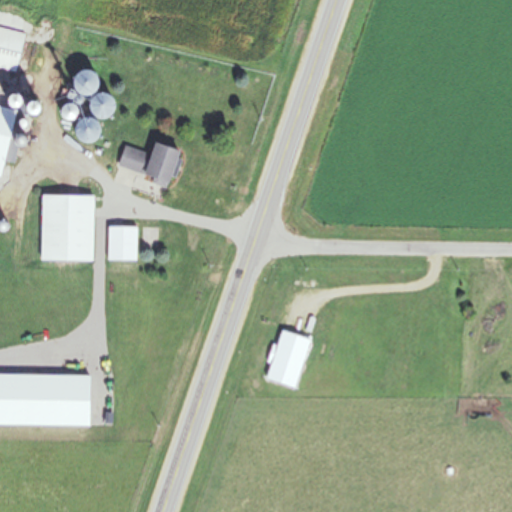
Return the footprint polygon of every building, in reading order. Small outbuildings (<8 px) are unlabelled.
[(90,72),(74,71),(73,92),(89,93),(90,72)] [(121,146),(114,170),(165,184),(175,149),(149,142),(146,153),(121,146)] [(37,260),(91,261),(92,195),(38,195),(37,260)] [(133,260),(133,228),(119,228),(119,260),(133,260)] [(296,389),(310,339),(277,330),(263,380),(296,389)] [(486,400),(501,400),(501,389),(486,389),(486,400)]
